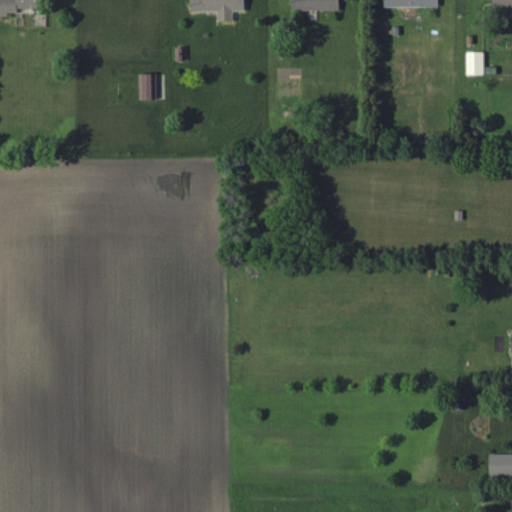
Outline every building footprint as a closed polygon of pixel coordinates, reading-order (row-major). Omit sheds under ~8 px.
[(0,0),(0,16),(20,16),(20,10),(37,9),(36,0),(0,0)] [(247,12),(246,0),(193,0),(194,13),(220,13),(220,23),(235,22),(235,12),(247,12)] [(386,0),(387,8),(441,7),(440,0),(386,0)] [(511,0),(494,0),(495,7),(511,7),(511,19),(511,0)] [(469,53),(469,76),(486,75),(486,53),(469,53)] [(159,74),(141,75),(142,101),(159,100),(159,74)] [(511,455),(493,455),(493,476),(511,476),(511,455)]
